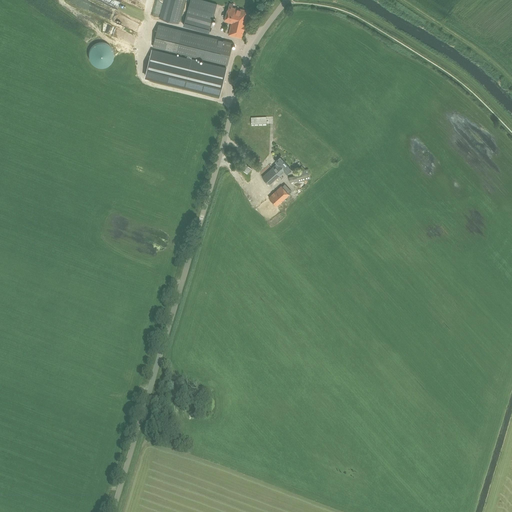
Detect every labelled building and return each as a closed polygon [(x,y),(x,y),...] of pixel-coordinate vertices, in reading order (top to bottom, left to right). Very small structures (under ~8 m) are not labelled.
[(185,0),(164,0),(160,18),(179,23),(185,0)] [(213,19),(217,4),(203,0),(190,0),(187,12),(213,19)] [(235,8),(229,6),(225,21),(232,22),(232,23),(232,26),(231,26),(229,34),(242,38),(244,30),(246,25),(245,25),(249,11),(236,7),(235,8)] [(209,32),(213,20),(187,13),(184,25),(209,32)] [(228,64),(233,42),(158,24),(153,46),(192,56),(228,64)] [(226,68),(151,50),(145,75),(220,94),(226,68)] [(252,125),(267,125),(266,117),(252,117),(252,125)] [(287,174),(292,170),(280,157),(275,161),(277,163),(262,177),(270,185),(278,178),(280,180),(283,177),(281,175),(285,171),(287,174)] [(247,173),(252,168),(245,162),(241,167),(247,173)] [(298,182),(311,178),(308,169),(296,172),(296,175),(289,177),(290,182),(298,180),(298,182)] [(282,185),(269,197),(277,206),(290,194),(282,185)]
